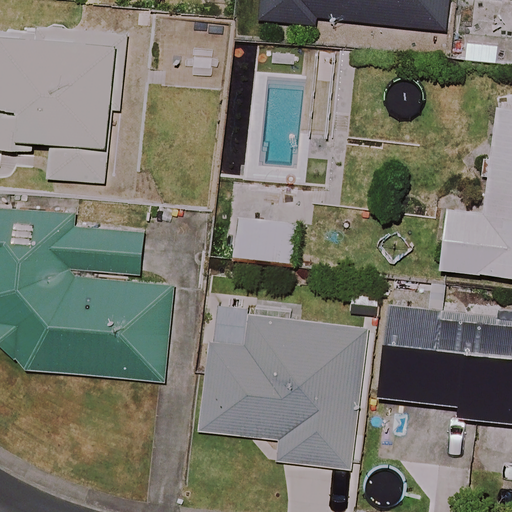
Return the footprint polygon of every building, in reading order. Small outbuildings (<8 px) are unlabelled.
[(256,0),(256,17),(447,27),(448,0),(256,0)] [(114,34),(38,28),(38,33),(0,30),(0,145),(52,150),(50,177),(103,181),(114,34)] [(511,102),(494,101),(481,208),(449,204),(442,264),(511,272),(511,102)] [(0,207),(0,347),(22,368),(161,380),(170,284),(136,282),(142,220),(0,207)] [(296,222),(234,216),(230,256),(292,261),(296,222)] [(511,315),(392,303),(383,392),(458,400),(457,412),(511,417),(511,315)] [(366,329),(251,315),(247,348),(211,344),(200,429),(280,439),(277,462),(349,471),(366,329)]
